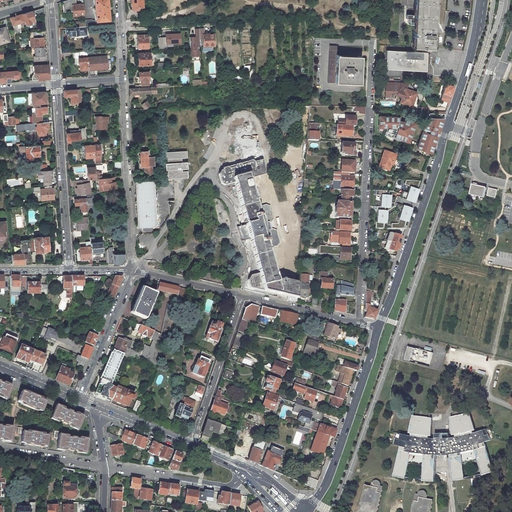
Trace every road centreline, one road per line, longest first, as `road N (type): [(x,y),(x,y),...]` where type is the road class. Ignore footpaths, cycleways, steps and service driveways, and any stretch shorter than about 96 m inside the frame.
road 1 (secondary): [(378,325),(437,161),(482,0)]
road 2 (residential): [(372,37),(357,321)]
road 3 (residential): [(122,79),(131,270)]
road 4 (residential): [(56,84),(68,269)]
road 5 (secondary): [(316,499),(378,325)]
road 6 (residential): [(191,445),(242,296)]
road 7 (residential): [(247,471),(227,485),(103,464)]
road 8 (residential): [(131,270),(79,398)]
road 9 (unknown): [(246,276),(238,277),(243,257),(229,207),(203,167)]
